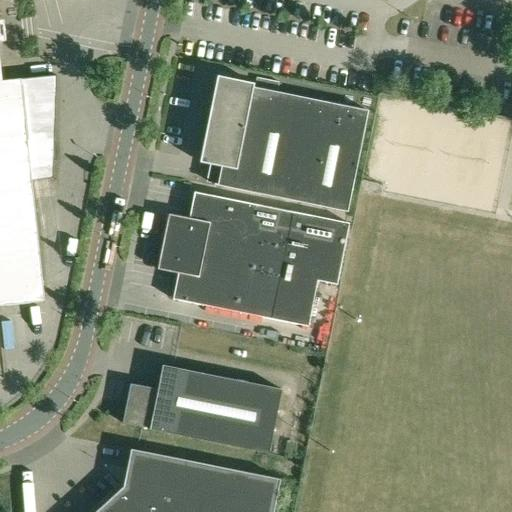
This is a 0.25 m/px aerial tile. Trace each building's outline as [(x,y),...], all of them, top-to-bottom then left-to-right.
[(52,180),(56,76),(0,82),(0,306),(42,302),(30,182),(52,180)] [(218,186),(348,213),(368,111),(278,93),(280,83),(257,78),(255,88),(254,88),(254,84),(217,77),(200,163),(222,167),(218,186)] [(173,300),(271,320),(307,327),(316,281),(336,285),(349,224),(194,193),(189,219),(168,215),(157,270),(178,274),(173,300)] [(130,384),(122,424),(150,429),(150,430),(269,454),(281,389),(162,366),(158,390),(130,384)] [(273,511),(280,480),(131,450),(123,487),(102,507),(99,503),(98,504),(101,508),(96,511),(273,511)]
